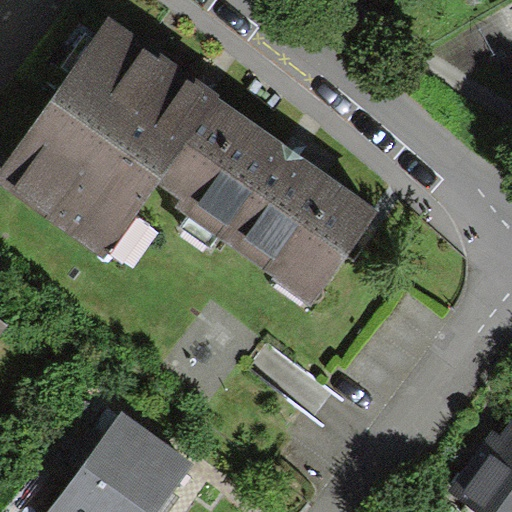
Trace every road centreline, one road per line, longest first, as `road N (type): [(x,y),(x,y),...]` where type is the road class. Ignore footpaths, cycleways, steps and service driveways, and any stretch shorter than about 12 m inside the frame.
road 1 (residential): [(216,0),(511,231)]
road 2 (residential): [(511,286),(345,511)]
